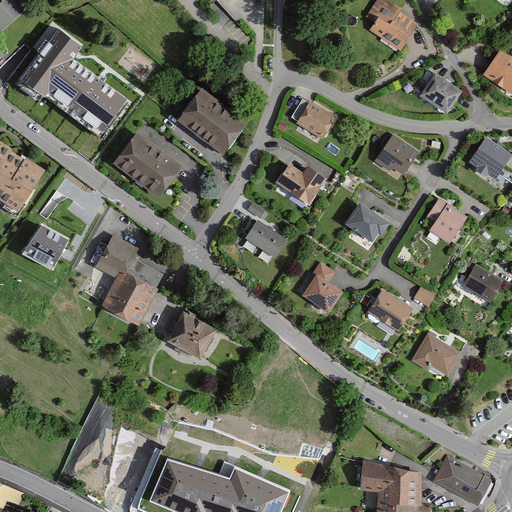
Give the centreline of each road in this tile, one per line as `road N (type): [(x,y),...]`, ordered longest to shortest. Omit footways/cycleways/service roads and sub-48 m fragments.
road 1 (residential): [(482,455),(334,371),(197,254)]
road 2 (residential): [(197,254),(0,104)]
road 3 (residential): [(197,254),(250,164),(281,74)]
road 4 (residential): [(281,74),(412,126),(456,127)]
road 5 (residential): [(376,273),(456,141),(456,127)]
